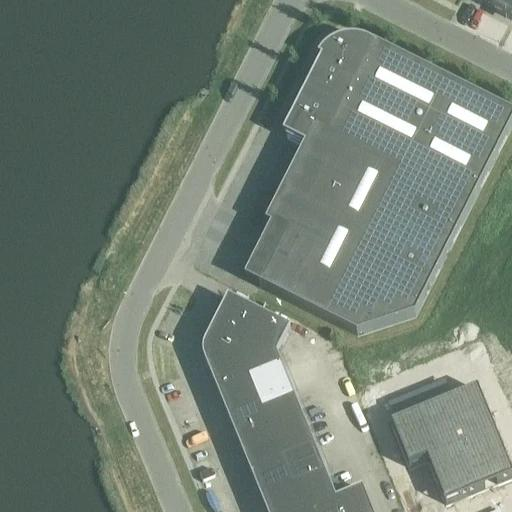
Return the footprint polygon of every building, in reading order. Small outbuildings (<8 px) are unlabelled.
[(511,0),(469,0),(511,21),(511,0)] [(285,236),(259,289),(357,338),(415,319),(511,128),(511,117),(375,48),(365,43),(361,42),(357,42),(354,41),(350,41),(346,42),(342,43),(338,44),(334,45),(329,48),(327,50),(325,52),(323,54),(321,56),(318,60),(321,62),(283,138),(287,140),(305,149),(266,227),(285,236)] [(511,218),(474,257),(511,295),(511,218)] [(203,354),(203,357),(203,359),(203,361),(204,364),(205,366),(265,511),(370,511),(363,492),(336,503),(277,358),(290,332),(228,301),(205,347),(204,347),(204,349),(203,352),(203,354)] [(395,425),(391,427),(409,471),(427,463),(446,507),(484,492),(485,494),(486,493),(485,491),(497,487),(497,488),(499,488),(498,486),(511,480),(511,476),(478,392),(477,392),(452,402),(395,425)]
